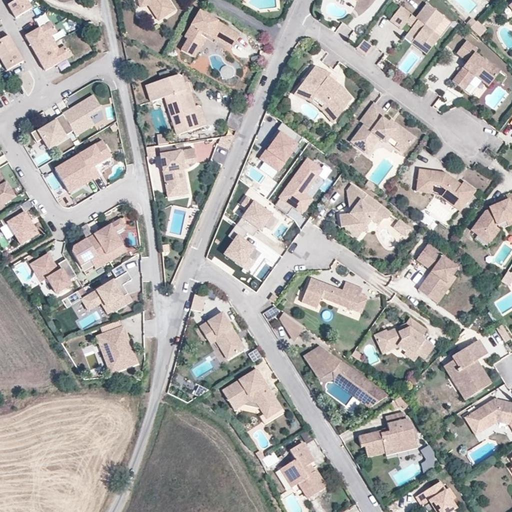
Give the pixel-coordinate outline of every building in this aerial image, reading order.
[(27,0),(14,0),(8,4),(16,17),(32,8),(27,0)] [(174,8),(168,0),(137,0),(139,5),(148,3),(158,19),(174,8)] [(431,47),(451,21),(427,2),(415,17),(400,5),(390,19),(401,28),(406,22),(408,19),(413,23),(413,24),(412,26),(407,32),(414,37),(422,43),(424,41),(431,47)] [(239,33),(199,9),(184,35),(187,37),(180,49),(193,56),(200,44),(195,41),(200,33),(201,30),(230,47),(239,33)] [(55,41),(51,34),(57,31),(51,20),(25,35),(35,53),(55,41)] [(486,29),(476,20),(470,26),(479,35),(486,29)] [(200,44),(205,36),(200,33),(195,41),(200,44)] [(0,56),(16,47),(9,34),(0,39),(0,56)] [(431,47),(424,41),(422,43),(414,37),(411,41),(426,53),(431,47)] [(366,56),(374,45),(363,38),(356,48),(366,56)] [(500,70),(486,59),(485,60),(475,52),(477,48),(466,39),(456,52),(467,60),(452,80),(463,89),(475,74),(477,71),(491,82),(500,70)] [(71,56),(65,45),(59,48),(55,41),(35,53),(45,70),(71,56)] [(24,60),(16,47),(0,56),(0,57),(7,69),(24,60)] [(340,84),(339,87),(333,83),(335,80),(337,78),(330,72),(314,66),(298,86),(314,93),(327,103),(338,116),(351,98),(340,84)] [(491,82),(477,71),(475,74),(488,85),(491,82)] [(191,106),(184,83),(181,76),(179,74),(177,73),(156,80),(161,97),(165,95),(177,133),(206,123),(200,105),(197,104),(194,105),(191,106)] [(161,97),(156,80),(145,84),(151,100),(161,97)] [(194,105),(187,82),(184,83),(191,106),(194,105)] [(309,100),(314,93),(298,86),(293,93),(309,100)] [(94,124),(89,116),(101,108),(93,95),(62,113),(72,130),(75,135),(94,124)] [(414,137),(398,125),(396,128),(388,121),(382,117),(386,112),(373,102),(359,120),(364,124),(350,141),(362,150),(368,142),(373,145),(378,137),(385,142),(389,136),(397,141),(406,148),(414,137)] [(338,116),(327,103),(322,110),(333,122),(338,116)] [(64,135),(72,130),(62,113),(54,119),(55,120),(38,130),(37,129),(31,132),(36,141),(42,138),(48,148),(66,137),(64,135)] [(398,125),(390,118),(388,121),(396,128),(398,125)] [(274,179),(304,139),(285,125),(274,140),(278,143),(272,151),(270,149),(257,166),(274,179)] [(168,142),(166,133),(157,134),(158,144),(168,142)] [(229,149),(234,135),(221,137),(218,144),(229,149)] [(41,139),(35,143),(40,150),(46,147),(41,139)] [(111,156),(102,139),(78,153),(78,154),(92,177),(93,179),(100,175),(94,166),(111,156)] [(406,148),(397,141),(394,146),(402,152),(406,148)] [(366,153),(373,145),(368,142),(362,150),(366,153)] [(156,155),(154,146),(146,148),(148,157),(156,155)] [(175,169),(183,168),(188,167),(187,162),(196,161),(193,147),(159,153),(166,192),(179,190),(175,169)] [(92,177),(78,154),(54,169),(68,191),(92,177)] [(323,168),(307,157),(279,197),(302,213),(313,198),(305,193),(323,168)] [(187,192),(183,168),(175,169),(179,190),(166,192),(167,196),(187,192)] [(461,184),(445,172),(419,169),(416,190),(424,191),(425,183),(432,184),(439,185),(445,189),(443,193),(462,207),(475,190),(463,181),(461,184)] [(0,204),(14,196),(0,172),(0,204)] [(370,181),(367,185),(375,192),(378,187),(370,181)] [(431,192),(432,184),(425,183),(424,191),(431,192)] [(392,213),(352,184),(347,190),(349,202),(356,207),(351,213),(340,215),(341,227),(345,226),(346,232),(353,236),(362,224),(368,223),(371,218),(379,224),(384,218),(388,218),(392,213)] [(462,207),(443,193),(440,196),(460,210),(462,207)] [(500,202),(492,205),(489,207),(489,208),(484,210),(474,224),(488,234),(495,225),(495,224),(505,220),(507,225),(511,222),(511,193),(499,199),(500,202)] [(248,232),(254,236),(258,229),(261,231),(272,215),(247,196),(241,205),(248,209),(237,224),(248,232)] [(37,233),(19,204),(0,215),(0,219),(3,225),(7,222),(20,243),(37,233)] [(122,244),(115,232),(125,226),(123,223),(125,221),(124,216),(120,218),(93,234),(109,260),(119,255),(115,248),(122,244)] [(411,229),(400,220),(394,227),(406,236),(411,229)] [(109,260),(93,234),(87,223),(80,227),(86,237),(72,246),(71,250),(80,265),(90,259),(96,268),(109,260)] [(369,230),(368,223),(362,224),(353,236),(356,239),(362,231),(369,230)] [(243,239),(248,232),(237,224),(229,235),(235,240),(225,254),(248,271),(255,261),(249,257),(255,248),(243,239)] [(489,243),(499,229),(495,225),(488,234),(474,224),(471,229),(489,243)] [(458,267),(443,256),(444,255),(428,243),(416,260),(432,271),(419,289),(431,298),(437,289),(440,292),(447,283),(453,275),(458,267)] [(126,250),(122,244),(115,248),(119,255),(126,250)] [(68,280),(76,276),(66,258),(58,263),(59,265),(61,269),(57,271),(55,268),(56,267),(48,253),(34,261),(38,268),(34,270),(40,280),(46,277),(55,292),(70,283),(68,280)] [(90,259),(80,265),(86,274),(96,268),(90,259)] [(132,301),(122,284),(131,279),(122,263),(76,290),(81,298),(88,310),(100,302),(107,313),(114,309),(115,311),(132,301)] [(508,286),(511,280),(511,274),(508,272),(501,282),(508,286)] [(438,303),(456,277),(453,275),(447,283),(440,292),(437,289),(431,298),(438,303)] [(360,297),(361,293),(363,288),(346,281),(343,290),(311,278),(302,301),(318,307),(322,297),(355,310),(360,297)] [(81,298),(76,290),(66,296),(71,304),(81,298)] [(206,296),(195,293),(191,308),(202,311),(206,296)] [(274,302),(278,296),(273,293),(269,299),(274,302)] [(361,312),(367,299),(360,297),(355,310),(361,312)] [(243,346),(221,311),(199,325),(208,339),(216,334),(229,355),(243,346)] [(301,323),(284,311),(280,317),(292,336),(301,323)] [(435,345),(422,336),(427,329),(411,318),(407,323),(401,326),(398,331),(394,329),(388,331),(387,330),(375,335),(381,347),(392,342),(397,346),(399,345),(407,351),(409,347),(419,354),(426,359),(435,345)] [(510,338),(502,324),(497,327),(505,341),(510,338)] [(136,362),(122,326),(97,336),(105,357),(111,355),(117,369),(136,362)] [(229,355),(216,334),(208,339),(210,342),(215,339),(226,357),(229,355)] [(491,383),(477,360),(487,353),(479,339),(452,356),(454,359),(449,362),(453,369),(457,369),(473,395),(491,383)] [(383,353),(397,346),(392,342),(381,347),(383,353)] [(330,367),(332,369),(376,401),(386,395),(319,345),(305,354),(316,372),(325,367),(330,367)] [(419,354),(409,347),(407,351),(405,353),(415,360),(419,354)] [(361,361),(364,356),(355,350),(352,354),(361,361)] [(117,369),(111,355),(105,357),(110,372),(117,369)] [(473,395),(457,369),(453,369),(449,362),(444,366),(465,399),(473,395)] [(319,377),(332,369),(330,367),(325,367),(316,372),(319,377)] [(265,389),(260,381),(263,379),(256,368),(221,389),(233,408),(242,402),(248,398),(256,401),(260,406),(263,412),(266,416),(280,407),(269,389),(265,389)] [(376,401),(332,369),(333,378),(370,405),(376,401)] [(269,389),(263,379),(260,381),(265,389),(269,389)] [(392,409),(401,404),(406,400),(400,395),(388,402),(392,409)] [(511,402),(511,405),(504,403),(499,407),(494,398),(471,413),(482,430),(498,421),(509,424),(511,427),(511,402)] [(511,405),(511,402),(495,398),(494,398),(499,407),(504,403),(511,405)] [(263,422),(284,409),(282,406),(280,407),(266,416),(263,412),(259,415),(263,422)] [(376,450),(384,449),(405,443),(405,441),(415,439),(411,421),(408,422),(407,417),(404,418),(402,410),(385,415),(388,427),(358,434),(360,445),(364,444),(367,455),(376,453),(376,450)] [(482,430),(471,413),(465,417),(476,434),(482,430)] [(416,446),(415,439),(405,441),(405,443),(384,449),(384,451),(385,453),(416,446)] [(310,472),(305,464),(309,462),(313,459),(301,441),(289,448),(295,458),(280,467),(286,477),(294,471),(300,480),(298,481),(307,497),(326,485),(315,469),(314,469),(310,472)] [(433,466),(433,451),(428,443),(419,449),(425,458),(424,459),(420,462),(423,472),(433,466)] [(254,452),(258,459),(262,456),(258,450),(254,452)] [(314,469),(309,462),(305,464),(310,472),(314,469)] [(300,480),(294,471),(286,477),(291,485),(298,481),(300,480)] [(457,508),(452,500),(456,498),(449,487),(446,490),(440,481),(416,496),(422,505),(429,500),(433,507),(438,508),(440,511),(454,511),(453,510),(457,508)]
